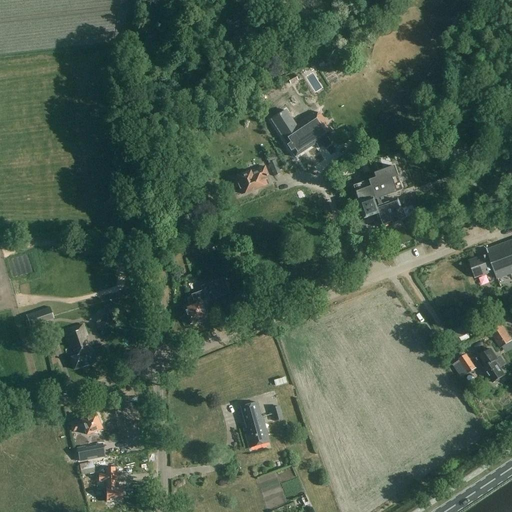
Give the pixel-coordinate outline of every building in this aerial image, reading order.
[(267,4),(273,15),(278,13),(273,1),(267,4)] [(293,45),(291,41),(281,20),(274,23),(278,32),(284,45),(285,48),(293,45)] [(270,55),(275,52),(268,37),(263,40),(270,55)] [(245,52),(243,55),(254,68),(256,66),(259,69),(266,62),(262,57),(259,59),(257,60),(248,50),(245,52)] [(277,65),(283,75),(292,70),(306,62),(300,52),(286,60),(277,64),(277,65)] [(279,77),(283,75),(277,65),(274,67),(279,77)] [(269,72),(274,80),(277,78),(272,70),(269,72)] [(290,83),(297,80),(295,75),(288,79),(290,83)] [(315,144),(319,149),(330,141),(327,137),(332,133),(318,113),(297,125),(294,121),(295,120),(296,119),(296,117),(295,115),(293,113),(291,112),(289,112),(288,113),(287,110),(271,120),(295,157),(315,144)] [(376,155),(364,159),(368,169),(380,165),(376,155)] [(269,163),(274,176),(280,173),(275,161),(269,163)] [(239,186),(242,194),(265,185),(262,178),(268,176),(264,167),(232,179),(236,188),(239,186)] [(382,196),(389,194),(387,188),(400,183),(396,174),(389,177),(386,170),(386,169),(374,174),(376,179),(368,182),(369,186),(367,187),(354,192),(364,220),(371,217),(372,221),(377,219),(380,228),(381,228),(390,224),(391,226),(401,222),(400,220),(405,218),(402,210),(401,210),(397,199),(377,207),(374,200),(382,197),(382,196)] [(494,271),(497,279),(511,273),(511,240),(487,250),(488,254),(469,261),(475,278),(494,271)] [(188,304),(185,306),(184,306),(190,324),(191,323),(192,324),(198,322),(198,321),(206,318),(200,304),(228,293),(223,278),(206,285),(208,290),(192,296),(187,298),(188,299),(187,300),(188,304)] [(107,307),(108,315),(125,313),(125,306),(107,307)] [(26,316),(30,329),(42,325),(41,324),(54,319),(50,307),(26,316)] [(95,324),(98,332),(107,329),(104,321),(95,324)] [(479,327),(483,333),(493,326),(489,321),(479,327)] [(489,331),(500,348),(511,340),(500,324),(489,331)] [(70,349),(72,348),(74,356),(69,357),(74,370),(96,363),(92,350),(89,351),(87,346),(88,346),(86,340),(85,337),(88,336),(85,326),(82,327),(65,332),(70,349)] [(505,374),(501,368),(506,364),(501,357),(498,359),(491,349),(482,354),(476,358),(483,368),(492,383),(494,382),(496,383),(499,381),(500,378),(505,374)] [(459,360),(468,374),(476,369),(467,355),(459,360)] [(284,378),(273,381),(275,386),(286,383),(284,378)] [(261,417),(257,403),(241,407),(246,428),(243,429),(249,449),(270,443),(263,417),(261,417)] [(271,409),(275,421),(283,419),(279,407),(271,409)] [(87,435),(94,432),(95,433),(99,431),(99,430),(101,429),(96,414),(81,420),(81,421),(71,424),(74,431),(80,429),(84,428),(87,435)] [(103,457),(101,445),(95,446),(95,449),(84,451),(83,448),(76,449),(78,462),(103,457)] [(107,502),(122,501),(122,488),(118,488),(118,482),(119,482),(118,474),(114,474),(115,468),(106,468),(107,475),(98,475),(99,482),(107,482),(107,489),(106,489),(107,502)]
